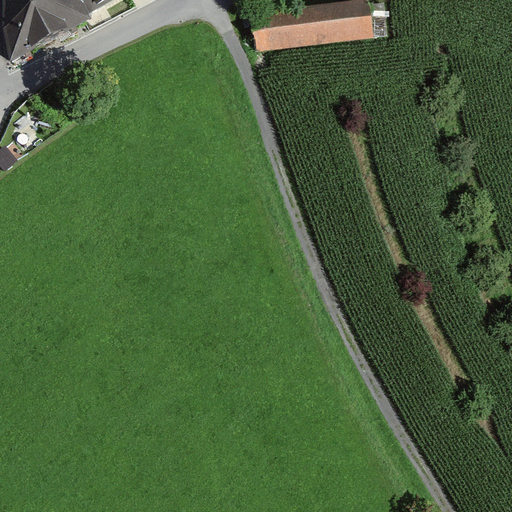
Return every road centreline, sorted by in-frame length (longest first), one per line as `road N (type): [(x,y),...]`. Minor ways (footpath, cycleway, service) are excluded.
road 1 (track): [(207,0),(236,48),(376,397),(444,511)]
road 2 (unclassified): [(183,0),(0,91)]
